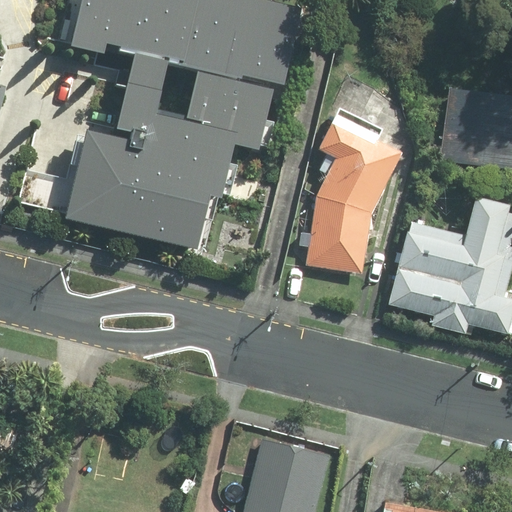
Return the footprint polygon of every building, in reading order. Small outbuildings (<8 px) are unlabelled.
[(85,129),(62,225),(196,256),(222,146),(252,153),(267,88),(275,90),(293,15),(227,0),(65,0),(55,44),(122,60),(105,134),(85,129)] [(511,97),(475,91),(462,165),(511,174),(511,97)] [(306,267),(359,273),(385,146),(335,118),(319,157),(333,159),(314,199),(306,267)] [(430,317),(427,331),(465,338),(467,328),(511,336),(511,296),(504,295),(511,252),(505,251),(511,211),(470,203),(464,235),(406,225),(390,310),(430,317)] [(312,511),(327,458),(262,441),(242,511),(312,511)]
